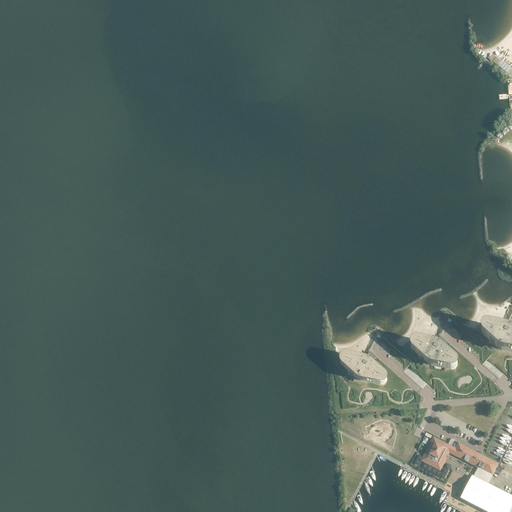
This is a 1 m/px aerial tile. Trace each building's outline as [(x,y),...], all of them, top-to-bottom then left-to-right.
[(501,61),(498,66),(507,73),(511,69),(501,61)] [(506,330),(488,326),(487,326),(486,326),(485,326),(485,327),(484,327),(483,328),(482,329),(482,330),(481,331),(481,332),(482,333),(482,334),(482,335),(483,335),(498,348),(499,349),(500,350),(501,350),(502,351),(511,352),(511,332),(511,333),(511,332),(511,331),(511,325),(511,323),(511,322),(507,331),(506,330)] [(436,345),(435,345),(417,342),(416,341),(415,342),(414,342),(413,343),(412,343),(412,344),(411,345),(411,346),(411,347),(411,348),(411,349),(412,349),(412,350),(412,351),(427,364),(428,364),(428,365),(429,365),(430,365),(431,366),(432,366),(451,370),(452,370),(453,370),(454,369),(455,369),(455,368),(456,368),(456,367),(457,366),(457,365),(457,364),(457,363),(457,362),(456,361),(455,360),(441,348),(444,344),(440,340),(441,338),(437,346),(436,345)] [(365,361),(347,357),(346,357),(345,357),(344,357),(343,357),(343,358),(342,358),(342,359),(341,359),(341,360),(341,361),(340,361),(340,362),(340,363),(341,364),(341,365),(342,366),(357,379),(358,380),(359,380),(359,381),(360,381),(361,381),(380,385),(381,385),(382,385),(383,385),(384,384),(385,384),(386,383),(386,382),(386,381),(387,381),(387,380),(387,379),(386,378),(386,377),(385,376),(371,363),(370,363),(374,359),(370,355),(371,353),(370,353),(366,361),(365,361)] [(455,449),(433,438),(422,460),(439,469),(449,451),(479,467),(473,478),(472,477),(460,499),(485,511),(509,511),(511,508),(511,497),(487,485),(498,465),(458,444),(455,449)]
